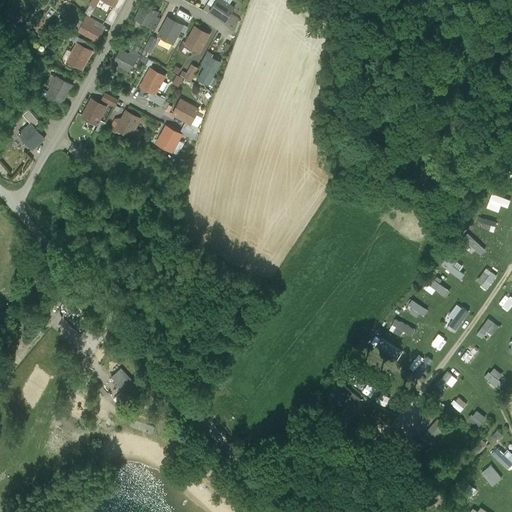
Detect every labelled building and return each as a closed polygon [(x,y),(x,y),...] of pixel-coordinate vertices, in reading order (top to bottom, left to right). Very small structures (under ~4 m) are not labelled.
[(216,0),(212,7),(209,12),(225,22),(234,8),(228,5),(221,0),(216,0)] [(157,12),(143,4),(135,19),(142,22),(150,27),(155,16),(157,12)] [(6,10),(1,14),(23,38),(28,34),(6,10)] [(161,19),(155,16),(150,27),(149,28),(154,30),(161,19)] [(84,22),(93,27),(96,22),(87,17),(84,22)] [(182,25),(168,18),(158,36),(172,43),(176,36),(182,25)] [(79,31),(97,40),(102,32),(93,27),(84,22),(79,31)] [(187,28),(182,25),(176,36),(182,38),(187,28)] [(209,34),(195,27),(186,43),(186,45),(194,49),(199,52),(209,34)] [(77,43),(86,48),(89,43),(77,36),(74,42),(77,43)] [(157,39),(151,36),(145,50),(150,52),(157,39)] [(193,52),(194,49),(186,45),(186,43),(183,42),(179,50),(179,52),(183,54),(185,53),(187,49),(193,52)] [(68,61),(82,69),(91,51),(86,48),(77,43),(68,61)] [(129,55),(120,50),(114,62),(130,71),(136,59),(129,55)] [(129,55),(136,59),(139,54),(132,50),(129,55)] [(205,67),(211,58),(213,54),(207,51),(200,64),(205,67)] [(217,61),(211,58),(205,67),(199,79),(208,84),(212,76),(215,70),(214,69),(217,61)] [(184,78),(191,81),(198,68),(192,64),(184,78)] [(164,76),(150,69),(141,86),(155,94),(164,76)] [(181,84),(184,77),(177,74),(174,81),(181,84)] [(217,79),(212,76),(208,84),(213,87),(217,79)] [(47,95),(62,102),(71,85),(56,77),(47,95)] [(165,99),(155,94),(141,86),(139,96),(148,98),(161,106),(165,99)] [(102,100),(115,106),(118,100),(105,93),(102,100)] [(82,117),(96,124),(106,107),(92,99),(82,117)] [(180,100),(173,114),(186,121),(190,124),(198,109),(180,100)] [(31,123),(34,126),(38,122),(28,110),(23,115),(31,124),(31,123)] [(117,129),(130,136),(140,119),(126,111),(122,118),(117,129)] [(117,129),(122,118),(115,119),(110,129),(115,132),(117,129)] [(199,128),(190,124),(186,121),(183,127),(196,134),(199,128)] [(19,134),(32,150),(44,139),(34,126),(31,123),(31,124),(19,134)] [(157,143),(172,151),(181,134),(166,126),(157,143)] [(196,134),(183,127),(181,132),(194,139),(197,134),(196,134)] [(510,207),(511,197),(491,193),(488,208),(500,211),(501,205),(510,207)] [(484,217),(481,227),(495,230),(497,220),(484,217)] [(461,279),(467,273),(462,269),(465,266),(451,254),(443,263),(461,279)] [(478,280),(488,288),(499,275),(488,267),(478,280)] [(35,284),(40,284),(43,280),(41,275),(36,275),(33,279),(35,284)] [(446,296),(452,290),(437,276),(427,287),(433,293),(438,288),(446,296)] [(499,303),(509,311),(511,306),(511,296),(507,293),(499,303)] [(424,315),(428,309),(413,300),(410,304),(414,307),(411,312),(418,316),(420,312),(424,315)] [(449,315),(453,318),(449,324),(459,330),(470,310),(457,302),(449,315)] [(478,334),(484,337),(487,330),(494,334),(500,324),(488,317),(478,334)] [(414,335),(417,327),(395,319),(391,330),(402,334),(403,331),(414,335)] [(439,333),(433,342),(438,346),(445,337),(439,333)] [(397,357),(401,346),(381,340),(378,352),(397,357)] [(109,372),(125,358),(120,353),(104,367),(109,372)] [(414,372),(425,357),(419,353),(408,368),(414,372)] [(413,371),(418,376),(434,361),(429,356),(413,371)] [(140,379),(145,375),(134,363),(129,367),(140,379)] [(119,366),(110,374),(125,392),(134,384),(119,366)] [(494,367),(487,378),(500,386),(507,376),(494,367)] [(453,387),(459,378),(448,369),(436,384),(442,389),(447,382),(453,387)] [(368,383),(363,391),(371,396),(376,388),(368,383)] [(358,402),(342,389),(335,397),(351,411),(358,402)] [(458,395),(451,404),(460,412),(468,403),(458,395)] [(439,413),(433,406),(426,414),(432,420),(439,413)] [(468,420),(479,428),(488,417),(477,408),(468,420)] [(447,428),(437,419),(420,437),(429,446),(447,428)] [(498,429),(492,437),(498,441),(504,433),(498,429)] [(214,462),(200,445),(194,451),(208,467),(214,462)] [(511,466),(511,451),(509,449),(505,452),(498,446),(492,453),(509,470),(511,466)] [(493,463),(476,475),(482,483),(488,479),(493,486),(503,478),(493,463)]
